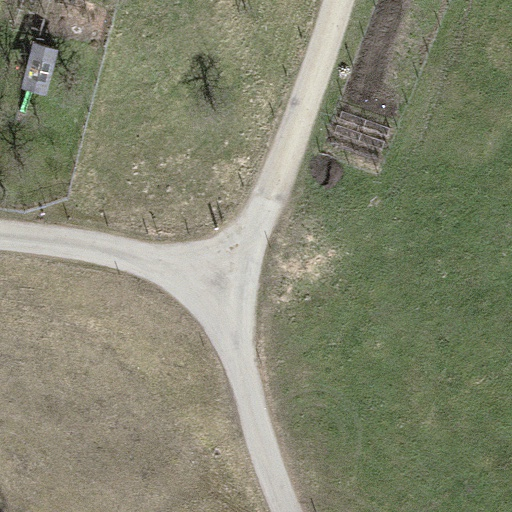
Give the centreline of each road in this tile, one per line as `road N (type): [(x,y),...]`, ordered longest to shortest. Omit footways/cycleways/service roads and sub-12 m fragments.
road 1 (residential): [(288,511),(271,476),(223,276),(0,235)]
road 2 (track): [(223,276),(270,203),(344,0)]
